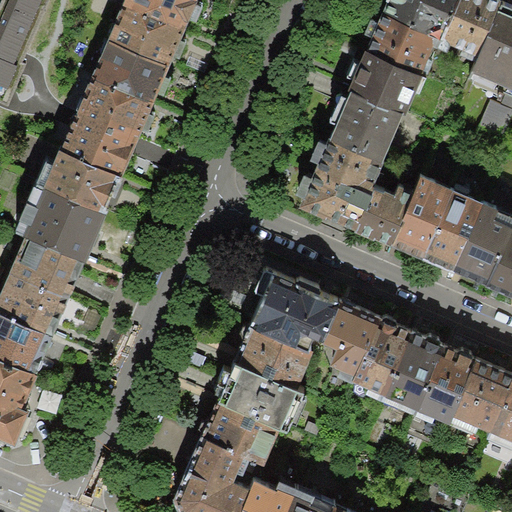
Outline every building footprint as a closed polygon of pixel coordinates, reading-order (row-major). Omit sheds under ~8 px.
[(11,89),(13,90),(14,89),(20,74),(23,67),(27,59),(23,57),(25,52),(47,0),(0,0),(0,88),(2,84),(11,88),(11,89)] [(122,0),(122,2),(123,2),(180,27),(185,15),(191,0),(122,0)] [(440,37),(455,0),(386,0),(387,0),(382,12),(440,37)] [(455,0),(440,37),(436,45),(444,48),(447,40),(477,53),(499,2),(495,0),(455,0)] [(169,52),(180,27),(123,2),(113,24),(119,25),(112,41),(164,64),(169,52)] [(511,107),(511,7),(499,2),(477,53),(467,76),(497,88),(501,90),(506,92),(500,106),(488,101),(471,141),(493,151),(511,107)] [(416,72),(430,42),(436,45),(440,37),(382,12),(378,21),(369,17),(364,30),(362,34),(371,37),(366,50),(416,72)] [(91,76),(148,100),(153,88),(164,64),(112,41),(105,58),(100,55),(91,76)] [(349,89),(400,111),(416,72),(366,50),(360,64),(351,60),(347,69),(344,76),(353,79),(349,89)] [(76,110),(75,113),(132,137),(137,125),(148,100),(91,76),(82,97),(87,99),(81,113),(76,110)] [(349,89),(341,107),(334,104),(330,114),(328,119),(335,122),(329,136),(379,158),(400,111),(349,89)] [(59,147),(58,149),(116,174),(123,159),(130,143),(132,137),(75,113),(74,115),(80,117),(78,120),(73,132),(68,129),(60,148),(59,147)] [(372,185),(368,184),(379,158),(329,136),(325,145),(318,142),(317,142),(313,150),(311,156),(311,157),(318,160),(314,169),(368,192),(372,185)] [(113,189),(118,179),(115,177),(116,174),(58,149),(53,161),(44,158),(34,181),(43,185),(101,210),(107,195),(110,188),(113,189)] [(314,169),(310,178),(303,175),(296,191),(303,195),(300,203),(300,204),(314,210),(323,214),(324,213),(354,226),(368,192),(314,169)] [(434,182),(419,175),(412,191),(390,241),(405,247),(421,255),(446,197),(431,190),(434,182)] [(396,184),(392,194),(372,185),(368,192),(354,226),(355,226),(355,227),(366,232),(371,234),(372,234),(390,241),(412,191),(396,184)] [(87,242),(101,210),(43,185),(35,204),(26,200),(19,216),(28,220),(23,232),(25,233),(81,257),(87,242)] [(453,268),(481,202),(466,196),(462,204),(446,197),(421,255),(436,261),(453,268)] [(507,231),(509,226),(491,218),(495,208),(481,202),(453,268),(467,274),(485,282),(507,231)] [(511,293),(511,233),(507,231),(485,282),(500,289),(511,293)] [(80,264),(79,261),(81,257),(25,233),(15,257),(20,260),(15,273),(64,294),(71,279),(74,273),(78,271),(80,264)] [(248,322),(293,341),(297,331),(303,330),(320,337),(336,300),(317,291),(317,289),(316,287),(297,278),(296,279),(295,279),(293,281),(263,268),(262,269),(253,289),(253,290),(254,291),(261,294),(255,307),(248,322)] [(55,324),(56,320),(55,317),(64,294),(15,273),(9,286),(3,284),(0,291),(0,311),(48,332),(50,328),(53,327),(55,324)] [(337,344),(330,360),(354,370),(377,317),(347,304),(336,300),(320,337),(337,344)] [(0,356),(32,370),(33,367),(35,367),(36,367),(37,366),(39,364),(39,362),(40,358),(39,357),(38,356),(40,351),(48,332),(0,311),(0,356)] [(352,378),(353,376),(383,389),(409,331),(394,324),(393,320),(389,318),(384,316),(380,318),(377,317),(354,370),(351,377),(352,378)] [(293,341),(248,322),(248,323),(247,322),(246,323),(241,325),(238,331),(241,336),(240,338),(242,338),(239,344),(232,360),(292,385),(308,348),(293,341)] [(409,331),(383,389),(415,403),(441,345),(438,343),(436,339),(427,335),(423,337),(420,335),(409,331)] [(447,417),(451,409),(473,359),(470,357),(469,353),(459,349),(456,351),(452,349),(441,345),(415,403),(447,417)] [(0,432),(11,437),(23,409),(16,406),(32,370),(0,356),(0,432)] [(473,359),(451,409),(489,426),(511,375),(484,363),(473,359)] [(232,360),(228,369),(222,366),(217,376),(216,380),(222,383),(216,397),(276,423),(285,426),(301,389),(292,385),(232,360)] [(511,375),(489,426),(511,435),(511,375)] [(259,460),(260,460),(276,423),(216,397),(210,412),(207,418),(206,418),(205,419),(200,421),(197,427),(199,432),(199,433),(200,434),(259,460)] [(259,460),(200,434),(180,480),(174,496),(179,509),(185,511),(236,511),(252,478),(259,460)] [(274,485),(274,488),(252,478),(236,511),(282,511),(291,492),(274,485)] [(460,511),(468,495),(431,479),(416,511),(460,511)] [(327,511),(332,501),(319,495),(315,505),(306,502),(307,499),(291,492),(282,511),(327,511)]
